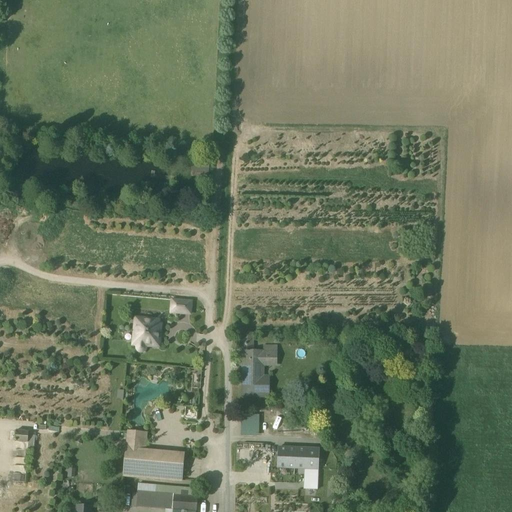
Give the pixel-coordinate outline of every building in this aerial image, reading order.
[(180,302),(172,301),(171,313),(179,314),(180,302)] [(191,303),(180,302),(179,314),(190,315),(191,303)] [(159,321),(140,319),(139,331),(136,330),(135,345),(137,345),(137,348),(137,350),(138,352),(140,353),(142,353),(144,352),(146,350),(146,348),(146,346),(159,347),(160,339),(158,339),(159,334),(160,334),(161,328),(158,328),(159,321)] [(263,352),(253,352),(253,334),(242,334),(242,361),(244,361),(243,397),(268,397),(269,382),(263,382),(263,363),(277,363),(277,353),(263,353),(263,352)] [(257,416),(243,416),(243,436),(256,436),(257,416)] [(128,432),(127,445),(126,445),(124,476),(141,477),(143,453),(145,434),(128,432)] [(28,434),(15,433),(12,472),(25,473),(28,434)] [(319,450),(279,448),(278,469),(305,470),(318,470),(319,450)] [(184,457),(143,453),(141,477),(182,481),(184,457)] [(66,468),(66,477),(75,477),(76,468),(66,468)] [(318,470),(305,470),(304,490),(318,490),(318,470)] [(198,490),(188,490),(187,498),(197,499),(198,490)] [(174,497),(137,494),(136,508),(165,510),(173,511),(174,497)] [(187,498),(186,498),(174,497),(173,511),(194,511),(196,511),(197,499),(187,498)]
